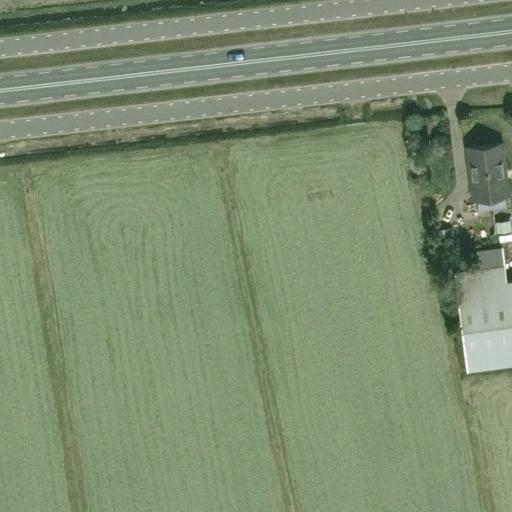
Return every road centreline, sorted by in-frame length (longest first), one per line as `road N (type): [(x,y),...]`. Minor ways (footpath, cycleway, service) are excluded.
road 1 (primary): [(511,29),(0,91)]
road 2 (unclassified): [(511,71),(0,130)]
road 3 (unclassified): [(0,47),(424,0)]
